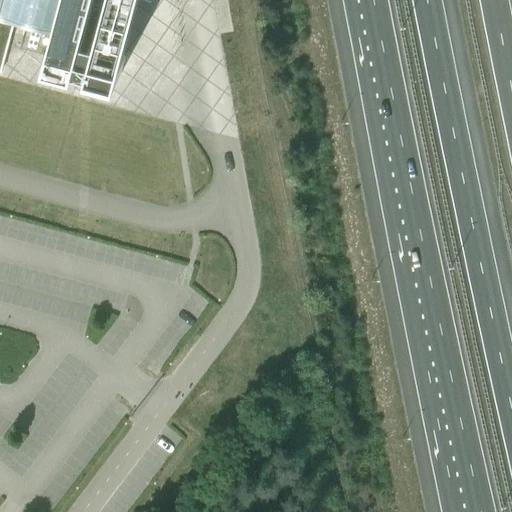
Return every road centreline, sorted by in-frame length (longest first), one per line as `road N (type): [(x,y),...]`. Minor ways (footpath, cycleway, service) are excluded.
road 1 (motorway): [(374,0),(481,511)]
road 2 (motorway): [(511,409),(427,0)]
road 3 (unclassified): [(236,211),(247,268),(239,307),(81,511)]
road 4 (unclassified): [(236,211),(160,222),(0,178)]
road 5 (unclassified): [(195,0),(236,211)]
